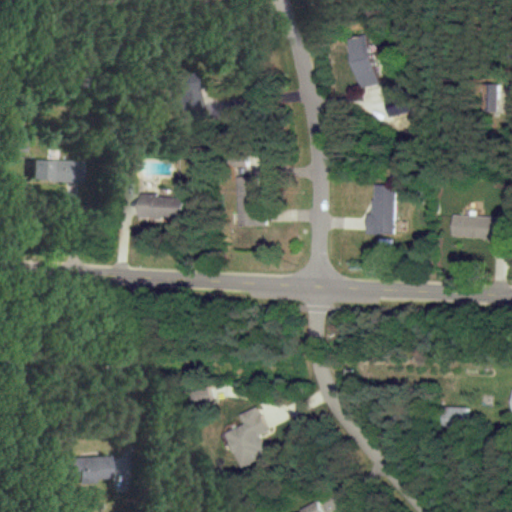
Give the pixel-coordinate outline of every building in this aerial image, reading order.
[(373,85),(369,35),(350,37),(354,87),(373,85)] [(171,78),(181,116),(201,110),(192,73),(171,78)] [(496,84),(483,84),(482,111),(495,112),(496,84)] [(28,181),(76,182),(76,161),(29,160),(28,181)] [(235,177),(236,226),(260,225),(259,176),(235,177)] [(363,233),(392,234),(393,184),(371,184),(370,213),(363,213),(363,233)] [(135,217),(181,218),(181,196),(136,195),(135,217)] [(451,236),(499,237),(499,216),(452,215),(451,236)] [(213,404),(208,387),(192,392),(197,408),(213,404)] [(443,428),(467,428),(467,406),(443,407),(443,428)] [(225,432),(240,468),(267,457),(257,435),(267,431),(257,407),(240,414),(244,424),(225,432)] [(56,483),(92,482),(92,479),(108,479),(107,456),(56,458),(56,483)] [(301,509),(302,511),(323,511),(318,500),(301,509)]
